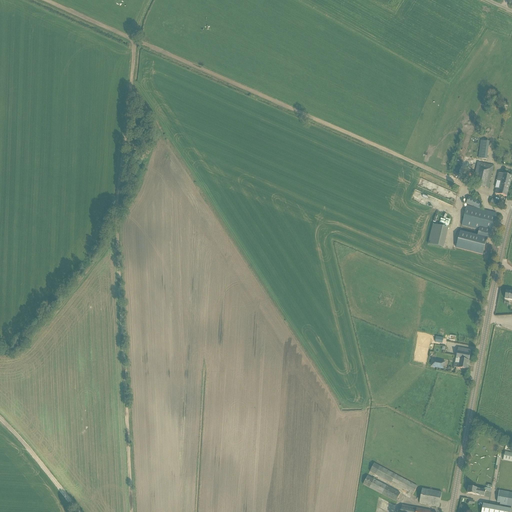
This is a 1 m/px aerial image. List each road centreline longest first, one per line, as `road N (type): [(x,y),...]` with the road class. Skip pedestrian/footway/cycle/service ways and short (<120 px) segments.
road 1 (track): [(135,41),(477,191),(510,214)]
road 2 (tertiary): [(451,511),(511,210)]
road 3 (track): [(131,511),(117,232)]
road 4 (track): [(117,232),(135,41)]
road 5 (track): [(76,511),(0,419)]
